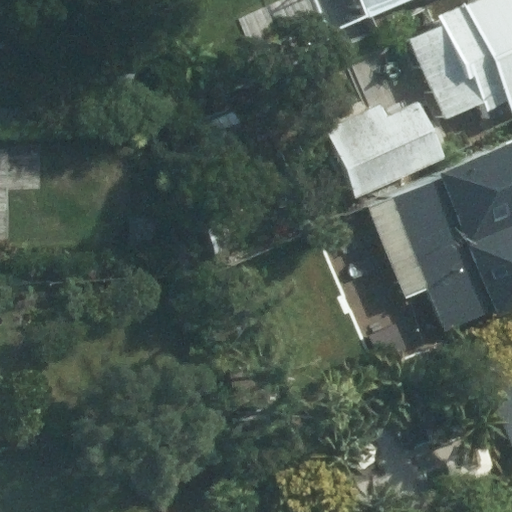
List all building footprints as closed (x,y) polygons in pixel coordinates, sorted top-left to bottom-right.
[(376,0),(316,0),(334,21),(376,0)] [(511,0),(435,0),(384,26),(425,116),(457,100),(462,110),(480,102),(485,112),(511,98),(511,0)] [(114,73),(63,72),(67,109),(115,110),(114,73)] [(332,198),(418,155),(389,98),(360,113),(352,98),(295,126),(332,198)] [(339,206),(407,346),(511,296),(511,115),(395,172),(398,177),(339,206)] [(510,480),(511,478),(511,349),(461,372),(510,480)] [(447,412),(363,444),(388,511),(408,511),(475,486),(447,412)]
